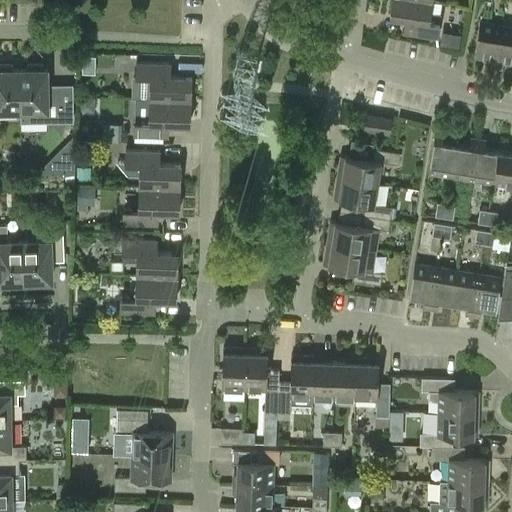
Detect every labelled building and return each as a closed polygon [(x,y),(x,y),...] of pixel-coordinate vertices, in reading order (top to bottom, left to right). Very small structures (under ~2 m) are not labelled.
[(430,11),(431,0),(392,0),(390,16),(405,18),(403,31),(437,36),(440,13),(430,11)] [(487,65),(495,66),(501,26),(479,22),(474,54),(489,56),(487,65)] [(511,27),(501,26),(495,66),(502,68),(503,59),(511,59),(511,27)] [(92,64),(92,54),(82,53),(81,64),(92,64)] [(136,98),(150,98),(190,99),(191,75),(170,75),(171,63),(136,62),(136,98)] [(0,109),(20,109),(19,69),(0,68),(0,109)] [(46,68),(19,69),(20,109),(36,109),(36,117),(60,117),(60,92),(47,92),(46,68)] [(94,110),(95,97),(81,96),(81,110),(94,110)] [(189,123),(190,99),(150,98),(150,111),(135,110),(134,134),(168,135),(169,123),(189,123)] [(388,132),(391,118),(366,114),(364,128),(388,132)] [(121,138),(122,122),(104,121),(103,137),(121,138)] [(428,172),(450,176),(455,143),(441,141),(443,132),(435,131),(428,172)] [(76,132),(37,172),(75,173),(76,132)] [(469,146),(455,143),(450,176),(471,179),(478,138),(471,136),(469,146)] [(485,139),(478,138),(471,179),(492,183),(498,150),(484,148),(485,139)] [(342,177),(377,182),(380,161),(399,164),(400,152),(373,148),(373,143),(348,139),(342,177)] [(140,186),(179,187),(180,163),(159,162),(160,150),(126,149),(125,163),(140,163),(140,186)] [(511,151),(511,153),(498,150),(492,183),(511,185),(511,151)] [(77,181),(90,181),(90,167),(78,166),(77,181)] [(0,189),(21,189),(21,174),(0,174),(0,189)] [(342,177),(337,210),(390,218),(392,206),(373,204),(377,182),(342,177)] [(179,211),(179,187),(140,186),(139,209),(124,208),(124,222),(158,222),(158,210),(179,211)] [(78,187),(77,210),(87,210),(87,204),(95,205),(95,187),(78,187)] [(435,215),(444,217),(446,203),(437,202),(435,215)] [(455,204),(446,203),(444,217),(453,218),(455,204)] [(477,222),(486,223),(488,210),(479,208),(477,222)] [(337,210),(332,242),(366,248),(370,227),(388,229),(390,218),(337,210)] [(497,211),(488,210),(486,223),(495,225),(497,211)] [(431,235),(440,237),(443,223),(433,221),(431,235)] [(443,223),(440,237),(450,238),(452,224),(443,223)] [(7,224),(0,224),(0,280),(24,280),(23,240),(7,241),(7,224)] [(474,242),(483,243),(485,229),(476,228),(474,242)] [(485,229),(483,243),(492,245),(494,231),(485,229)] [(49,239),(23,240),(24,280),(51,279),(50,255),(64,255),(63,230),(48,230),(49,239)] [(137,274),(177,276),(177,252),(157,251),(157,239),(123,238),(122,261),(137,261),(137,274)] [(363,269),(366,248),(332,242),(328,264),(354,268),(352,279),(380,284),(381,272),(363,269)] [(422,306),(429,307),(436,266),(414,263),(409,294),(424,297),(422,306)] [(457,270),(436,266),(429,307),(437,308),(438,299),(452,301),(457,270)] [(511,269),(505,270),(501,297),(511,297),(511,269)] [(479,273),(457,270),(452,301),(466,304),(465,313),(472,314),(479,273)] [(500,277),(479,273),(472,314),(479,315),(481,306),(495,308),(500,277)] [(176,300),(177,276),(137,274),(136,297),(121,297),(121,310),(155,311),(155,299),(176,300)] [(222,386),(244,387),(245,347),(223,347),(222,386)] [(245,347),(244,387),(266,388),(266,411),(277,411),(278,376),(279,366),(267,365),(267,348),(245,347)] [(290,377),(278,376),(277,411),(289,412),(290,394),(312,395),(313,356),(291,355),(290,377)] [(314,356),(313,356),(312,395),(333,396),(335,360),(314,360),(314,356)] [(355,361),(335,360),(333,396),(355,397),(356,357),(355,361)] [(356,357),(355,397),(377,397),(377,415),(389,415),(389,387),(378,387),(378,358),(356,357)] [(438,400),(438,411),(477,413),(478,390),(449,389),(449,378),(421,377),(421,390),(428,390),(428,399),(438,400)] [(0,419),(9,419),(9,403),(18,403),(18,393),(25,393),(25,379),(0,379),(0,419)] [(65,405),(55,405),(55,415),(65,415),(65,405)] [(477,413),(438,411),(437,434),(419,433),(419,434),(412,434),(412,443),(419,443),(419,445),(431,446),(431,445),(447,446),(447,434),(477,435),(477,413)] [(133,431),(132,454),(171,455),(172,432),(142,430),(142,418),(116,417),(116,431),(133,431)] [(0,459),(19,459),(26,459),(26,445),(10,445),(9,419),(0,419),(0,459)] [(264,442),(276,442),(276,425),(264,424),(264,442)] [(242,442),(242,427),(220,426),(220,442),(242,442)] [(322,445),(332,445),(332,431),(323,431),(322,445)] [(341,431),(332,431),(332,445),(341,445),(341,431)] [(87,451),(87,443),(72,442),(72,450),(87,451)] [(449,458),(448,480),(487,481),(488,459),(459,458),(459,446),(447,446),(431,445),(431,446),(431,457),(449,458)] [(237,483),(272,484),(273,461),(279,462),(279,448),(233,447),(233,460),(238,460),(237,483)] [(171,455),(132,454),(131,476),(114,476),(114,489),(140,490),(140,478),(171,479),(171,455)] [(19,459),(0,459),(0,499),(11,499),(10,473),(19,473),(19,459)] [(313,471),(312,483),(327,484),(328,472),(313,471)] [(378,478),(368,478),(368,487),(378,487),(378,478)] [(487,481),(448,480),(440,480),(439,502),(430,502),(429,511),(457,511),(457,503),(487,503),(487,481)] [(65,483),(56,483),(56,495),(65,495),(65,483)] [(236,505),(242,505),(242,504),(272,505),(272,484),(237,483),(236,505)] [(312,497),(312,506),(326,507),(326,498),(312,497)] [(0,511),(24,511),(25,499),(11,499),(0,499),(0,511)] [(139,511),(140,502),(114,501),(113,511),(139,511)]
